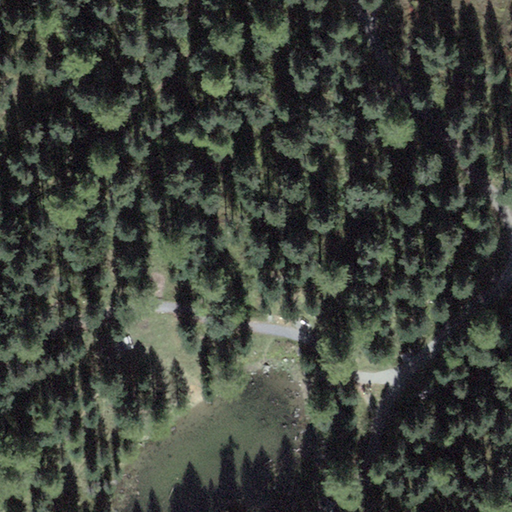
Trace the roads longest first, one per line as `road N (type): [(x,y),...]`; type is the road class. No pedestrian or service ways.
road 1 (track): [(0,363),(62,326),(162,306),(318,340),(378,393)]
road 2 (track): [(511,229),(493,195),(391,76),(355,0)]
road 3 (track): [(511,274),(378,393)]
road 4 (track): [(341,511),(363,482),(378,393)]
